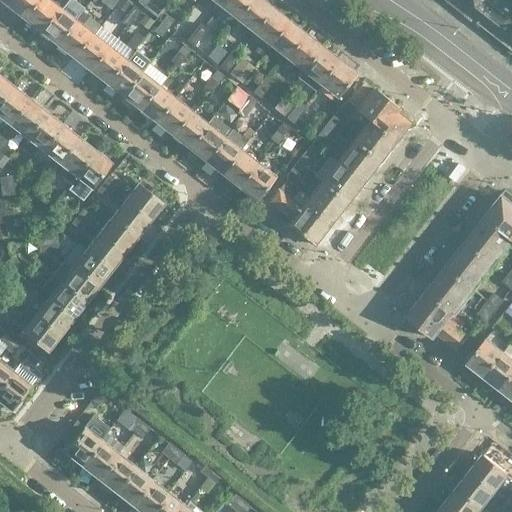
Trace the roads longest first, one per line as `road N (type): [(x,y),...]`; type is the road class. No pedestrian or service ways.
road 1 (residential): [(14,452),(212,202)]
road 2 (residential): [(0,35),(212,202)]
road 3 (residential): [(440,115),(312,281)]
road 4 (residential): [(369,326),(492,160)]
road 5 (residential): [(440,115),(292,0)]
road 6 (tertiary): [(511,90),(390,0)]
road 7 (residential): [(369,326),(474,409)]
road 8 (residential): [(394,511),(474,409)]
road 9 (residential): [(212,202),(312,281)]
